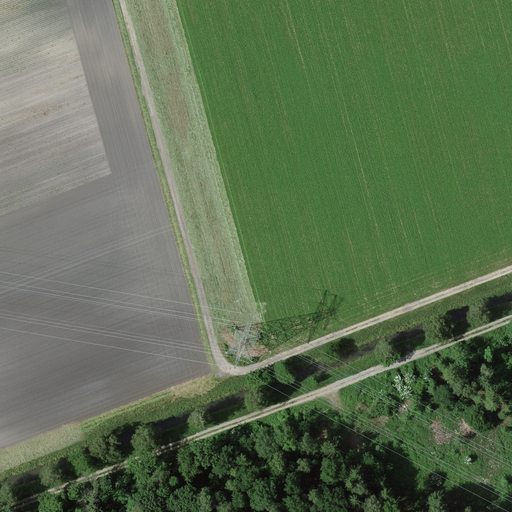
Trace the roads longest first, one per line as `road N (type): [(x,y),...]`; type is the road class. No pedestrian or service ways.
road 1 (track): [(130,0),(221,379),(511,268)]
road 2 (track): [(2,511),(511,318)]
